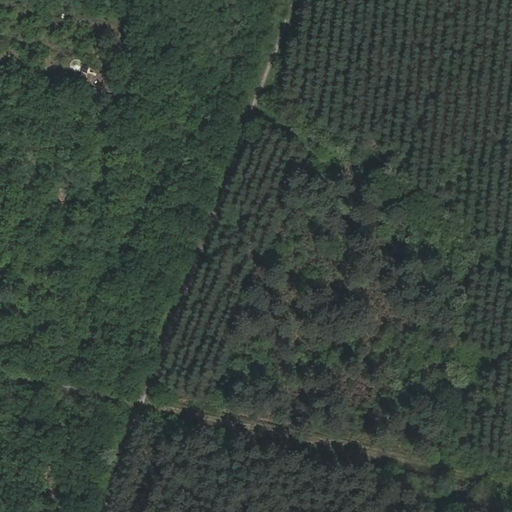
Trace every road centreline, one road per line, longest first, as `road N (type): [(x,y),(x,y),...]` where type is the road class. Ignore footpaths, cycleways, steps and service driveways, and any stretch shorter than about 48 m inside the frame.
road 1 (track): [(100,511),(294,0)]
road 2 (track): [(511,483),(0,371)]
